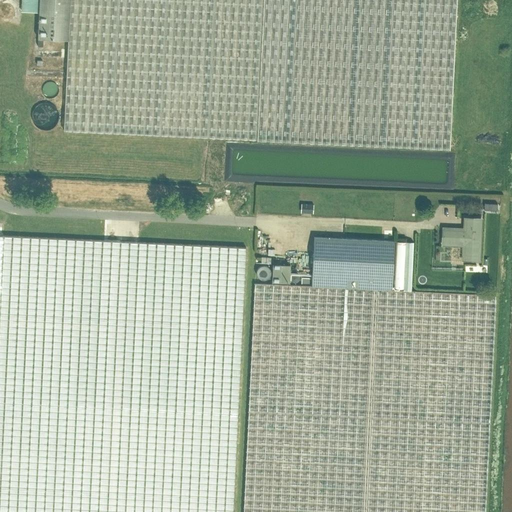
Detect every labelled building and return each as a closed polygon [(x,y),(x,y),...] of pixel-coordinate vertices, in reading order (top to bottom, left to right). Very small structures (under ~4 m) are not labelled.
[(22,0),(22,4),(22,12),(39,13),(38,39),(43,39),(68,40),(69,0),(22,0)] [(69,0),(68,40),(64,131),(256,140),(450,148),(456,0),(69,0)] [(313,213),(313,205),(301,204),(301,212),(313,213)] [(477,260),(479,219),(466,219),(466,231),(444,230),(443,243),(465,244),(464,259),(477,260)] [(0,511),(232,511),(244,282),(246,247),(0,235),(0,511)] [(311,285),(392,289),(394,241),(314,237),(311,285)] [(410,289),(413,242),(405,241),(402,289),(410,289)] [(286,282),(287,268),(280,267),(280,263),(272,263),(272,281),(286,282)] [(392,289),(311,285),(254,283),(243,511),(485,511),(496,294),(392,289)]
